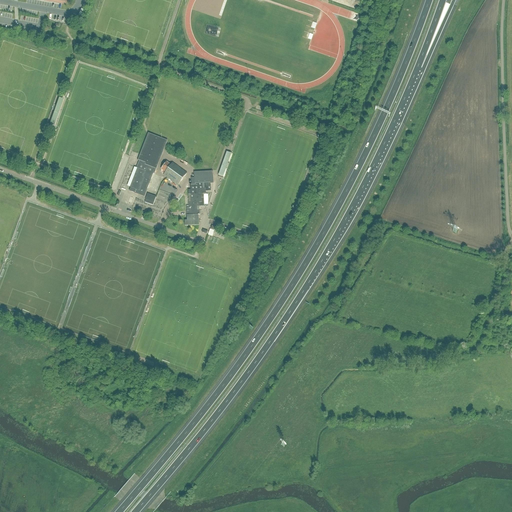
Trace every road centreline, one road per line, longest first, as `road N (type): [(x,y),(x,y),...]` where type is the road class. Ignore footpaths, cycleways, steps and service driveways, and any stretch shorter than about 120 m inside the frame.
road 1 (motorway): [(429,0),(384,115),(300,273),(227,381),(119,511)]
road 2 (motorway): [(135,511),(291,311),(340,231),(417,68)]
road 3 (unclassified): [(511,236),(503,0)]
